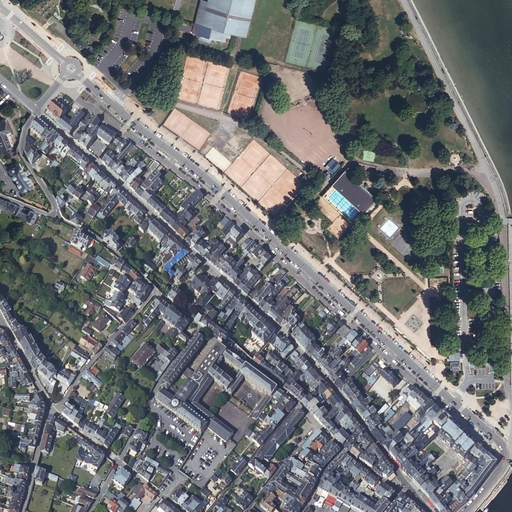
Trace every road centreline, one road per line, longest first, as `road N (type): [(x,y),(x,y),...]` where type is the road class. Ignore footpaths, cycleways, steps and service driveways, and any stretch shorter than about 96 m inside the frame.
road 1 (secondary): [(505,451),(200,173),(77,74)]
road 2 (residential): [(399,472),(308,360),(38,111)]
road 3 (residential): [(154,290),(52,412)]
road 4 (residential): [(201,328),(157,385),(119,462)]
road 5 (residential): [(208,511),(299,405)]
road 6 (residential): [(299,405),(201,328)]
road 7 (residential): [(154,290),(117,254),(56,217)]
road 8 (residential): [(56,217),(21,152),(23,130),(38,111)]
